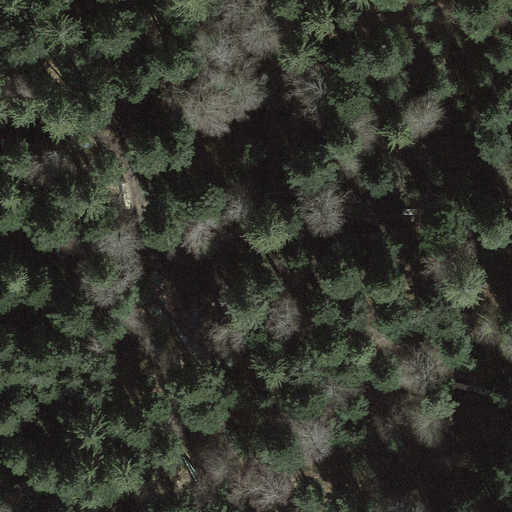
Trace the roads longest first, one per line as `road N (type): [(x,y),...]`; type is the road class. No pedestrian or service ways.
road 1 (track): [(0,222),(30,231),(90,274),(157,351),(190,406),(290,511)]
road 2 (track): [(511,401),(402,382),(285,339),(238,349),(190,406)]
road 3 (track): [(117,511),(190,406)]
